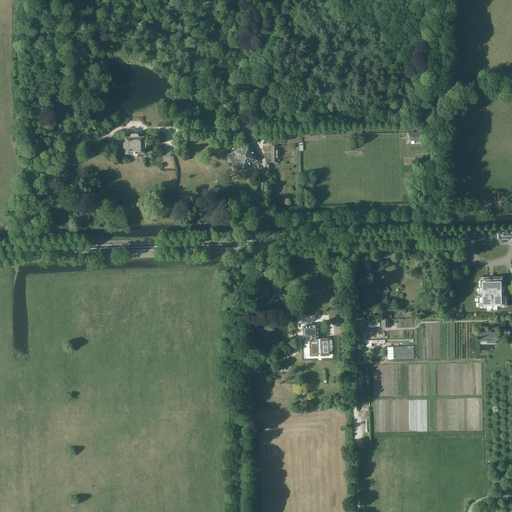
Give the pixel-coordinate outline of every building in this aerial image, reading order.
[(89,141),(92,137),(87,132),(84,137),(89,141)] [(136,154),(145,153),(145,148),(149,148),(149,145),(149,142),(145,142),(145,137),(139,137),(139,136),(139,135),(138,134),(135,134),(133,134),(132,135),(131,136),(131,137),(126,137),(126,142),(125,142),(124,143),(124,147),(125,148),(126,148),(126,154),(136,154)] [(272,146),(272,162),(280,162),(280,146),(279,146),(279,143),(272,143),(272,146)] [(239,150),(229,155),(237,171),(247,166),(258,161),(249,145),(239,150)] [(372,280),(372,273),(360,272),(360,281),(360,283),(364,283),(364,281),(367,281),(367,280),(372,280)] [(502,292),(501,287),(502,287),(502,276),(479,277),(480,288),(481,293),(479,293),(480,293),(480,295),(475,295),(476,307),(507,306),(507,295),(502,295),(502,292),(503,292),(502,292)] [(261,297),(263,285),(256,284),(254,295),(261,297)] [(368,327),(378,327),(391,327),(391,319),(378,319),(378,321),(368,321),(368,327)] [(304,327),(302,327),(303,330),(304,331),(304,338),(304,341),(310,341),(311,348),(311,355),(319,354),(321,354),(329,354),(329,341),(329,338),(319,338),(318,325),(317,325),(317,324),(313,324),(313,325),(312,325),(304,325),(304,327)] [(487,332),(480,332),(480,338),(487,338),(487,341),(487,343),(496,343),(496,340),(499,340),(499,334),(496,334),(496,332),(491,332),(491,331),(487,331),(487,332)] [(388,359),(414,358),(414,346),(387,347),(388,359)] [(263,370),(263,365),(249,364),(249,373),(253,373),(254,369),(263,370)] [(511,500),(511,491),(503,492),(503,498),(506,497),(506,501),(511,500)]
